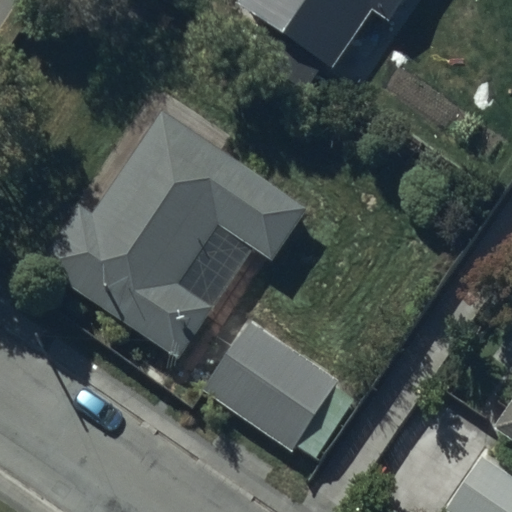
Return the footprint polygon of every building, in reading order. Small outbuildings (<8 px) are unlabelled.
[(250,0),(243,11),(342,75),(382,14),(400,26),(416,0),(250,0)] [(172,116),(108,221),(90,211),(52,272),(70,283),(67,288),(181,358),(211,309),(187,295),(225,233),(284,269),(322,207),(172,116)] [(511,288),(487,321),(439,384),(486,419),(511,384),(511,288)] [(365,403),(346,390),(350,383),(263,323),(210,400),(296,460),(305,448),(323,462),(365,403)] [(511,511),(511,482),(489,464),(451,511),(511,511)]
